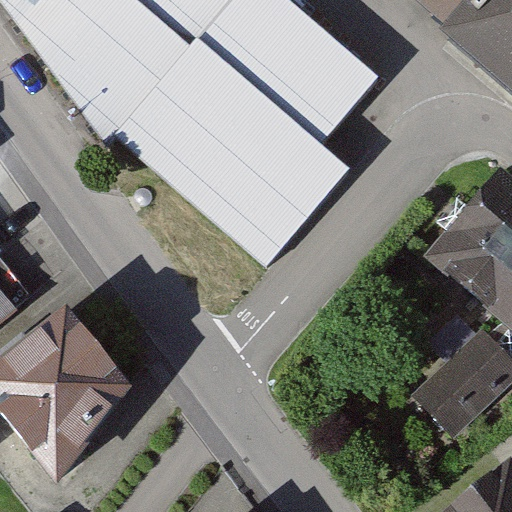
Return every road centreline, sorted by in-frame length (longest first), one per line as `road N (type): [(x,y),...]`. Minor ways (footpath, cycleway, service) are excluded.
road 1 (residential): [(0,85),(223,387)]
road 2 (residential): [(223,387),(239,355),(417,143),(463,122)]
road 3 (residential): [(223,387),(320,511)]
